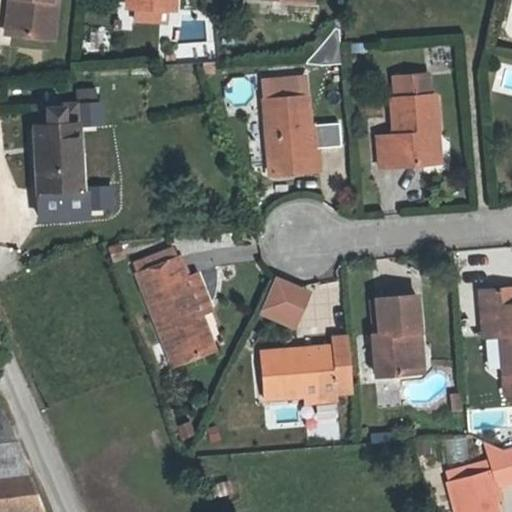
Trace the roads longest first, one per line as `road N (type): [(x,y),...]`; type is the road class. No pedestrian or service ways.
road 1 (residential): [(292,223),(511,201)]
road 2 (residential): [(0,348),(67,511)]
